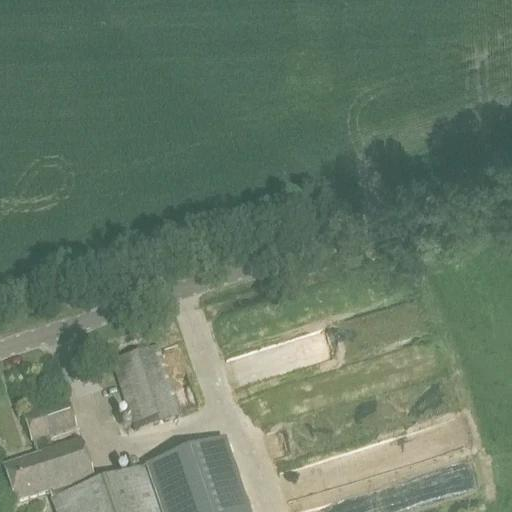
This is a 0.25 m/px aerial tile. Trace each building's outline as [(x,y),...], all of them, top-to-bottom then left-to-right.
[(428,317),(319,323),(321,356),(402,352),(402,351),(430,349),(428,317)] [(181,416),(170,385),(158,347),(112,363),(135,432),(181,416)] [(355,400),(356,420),(386,419),(385,399),(355,400)] [(66,401),(22,416),(32,443),(48,438),(76,428),(66,401)] [(442,437),(451,459),(470,451),(461,429),(442,437)] [(52,449),(48,438),(32,443),(37,456),(2,469),(15,505),(50,493),(52,501),(95,486),(80,440),(52,449)] [(246,511),(223,443),(181,458),(95,486),(52,501),(56,511),(246,511)] [(476,467),(459,475),(470,498),(487,490),(476,467)]
